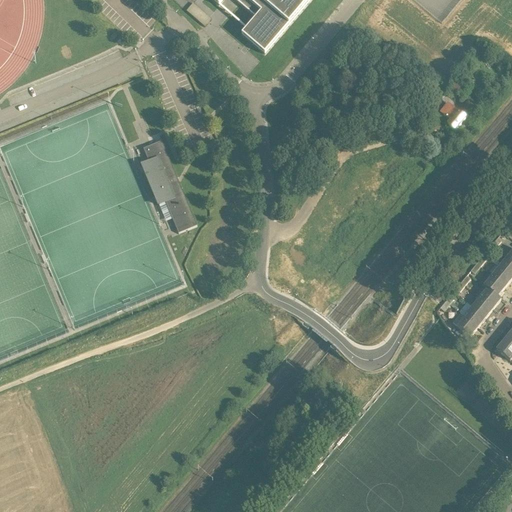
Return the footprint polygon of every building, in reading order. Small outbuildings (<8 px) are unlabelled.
[(210,0),(219,7),(225,0),(233,0),(256,19),(242,36),(265,56),(312,0),(210,0)] [(204,28),(212,20),(194,3),(187,11),(204,28)] [(120,39),(117,42),(122,47),(125,44),(120,39)] [(467,88),(457,81),(452,87),(463,95),(467,88)] [(465,120),(448,105),(444,108),(443,107),(439,112),(450,122),(447,125),(455,132),(465,120)] [(162,143),(152,147),(143,150),(149,164),(142,166),(159,207),(166,204),(179,235),(197,228),(162,143)] [(339,205),(331,216),(337,220),(345,209),(339,205)] [(495,250),(501,243),(497,240),(492,247),(495,250)] [(486,254),(490,257),(495,250),(492,247),(486,254)] [(482,259),(476,266),(480,269),(486,262),(482,259)] [(511,263),(507,259),(499,269),(511,279),(511,263)] [(471,273),(474,276),(480,269),(476,266),(471,273)] [(511,279),(499,269),(491,278),(505,289),(511,280),(511,279)] [(470,281),(467,278),(461,285),(465,288),(470,281)] [(484,287),(487,290),(497,299),(498,298),(505,289),(491,278),(484,287)] [(455,292),(459,295),(465,288),(461,285),(455,292)] [(487,290),(479,300),(493,311),(501,301),(498,298),(497,299),(487,290)] [(451,296),(446,303),(449,306),(455,299),(451,296)] [(479,300),(472,309),(486,320),(493,311),(479,300)] [(440,310),(444,313),(449,306),(446,303),(440,310)] [(472,309),(464,318),(478,329),(486,320),(472,309)] [(452,324),(456,328),(470,339),(478,329),(464,318),(460,315),(452,324)] [(496,352),(510,363),(511,360),(511,348),(504,342),(496,352)]
